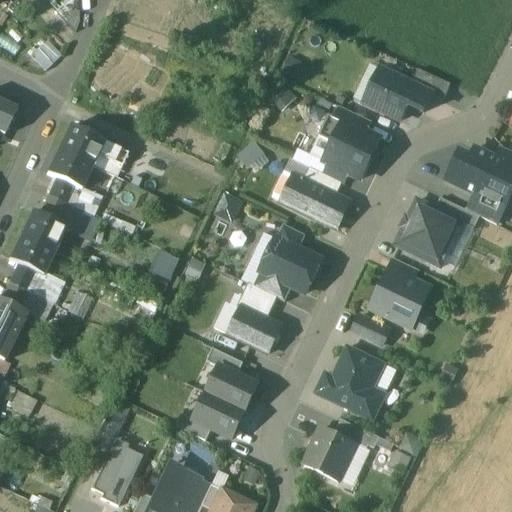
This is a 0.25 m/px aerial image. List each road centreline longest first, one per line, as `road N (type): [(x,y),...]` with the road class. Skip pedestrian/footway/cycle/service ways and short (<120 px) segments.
road 1 (residential): [(281,511),(288,497),(274,422),(402,155),(500,116),(511,92)]
road 2 (residential): [(53,106),(0,224)]
